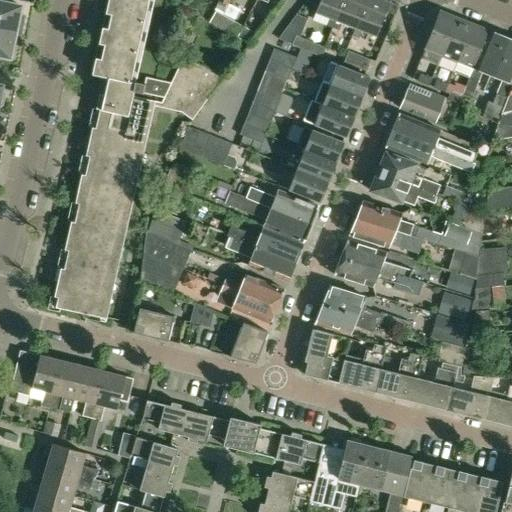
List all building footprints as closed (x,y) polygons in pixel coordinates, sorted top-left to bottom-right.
[(164,97),(161,102),(183,108),(180,111),(192,120),(224,77),(183,58),(171,83),(146,77),(145,85),(130,82),(148,0),(107,0),(91,74),(108,78),(104,95),(99,94),(96,109),(99,109),(95,128),(92,127),(85,156),(89,156),(84,175),(81,174),(75,203),(78,203),(74,222),(71,221),(64,249),(68,250),(64,269),(60,268),(54,296),(57,297),(55,307),(101,317),(148,105),(131,101),(133,90),(164,97)] [(217,0),(217,1),(214,9),(223,13),(228,0),(217,0)] [(319,0),(315,13),(329,19),(326,26),(333,28),(343,0),(319,0)] [(341,23),(355,29),(366,0),(343,0),(333,28),(339,30),(341,23)] [(366,0),(355,29),(352,36),(358,38),(361,31),(376,37),(389,2),(385,0),(366,0)] [(0,28),(20,33),(24,16),(19,15),(20,14),(19,14),(21,6),(5,2),(0,1),(0,28)] [(225,32),(232,20),(216,11),(209,22),(225,32)] [(421,58),(437,65),(456,18),(440,11),(421,58)] [(437,65),(453,71),(471,24),(456,18),(437,65)] [(225,32),(236,38),(242,26),(232,20),(225,32)] [(453,71),(469,77),(488,30),(471,24),(453,71)] [(253,33),(242,26),(236,38),(247,44),(253,33)] [(0,55),(10,58),(15,33),(20,33),(0,28),(0,55)] [(488,30),(469,77),(462,95),(471,99),(476,85),(482,71),(489,73),(503,36),(488,30)] [(292,45),(306,51),(310,42),(295,36),(292,45)] [(511,86),(511,40),(503,36),(489,73),(502,79),(493,103),(488,101),(482,117),(498,123),(505,106),(509,96),(510,93),(509,93),(511,86)] [(310,42),(306,51),(321,57),(325,48),(310,42)] [(269,60),(291,69),(296,58),(273,49),(269,60)] [(344,62),(365,71),(366,71),(370,60),(348,51),(344,62)] [(287,80),(291,69),(269,60),(265,71),(287,80)] [(322,82),(329,85),(361,97),(369,77),(330,62),(322,82)] [(432,77),(421,73),(418,81),(429,85),(432,77)] [(448,84),(437,80),(434,87),(446,92),(448,84)] [(353,117),(361,97),(329,85),(322,82),(314,101),(321,104),(353,117)] [(446,98),(410,84),(401,108),(436,122),(446,98)] [(252,102),(275,111),(279,100),(257,91),(252,102)] [(451,91),(448,98),(459,103),(462,95),(451,91)] [(511,95),(509,96),(505,106),(498,123),(493,140),(511,137),(511,95)] [(345,137),(353,117),(321,104),(314,101),(311,100),(303,121),(345,137)] [(252,102),(244,123),(266,132),(270,122),(275,111),(252,102)] [(398,113),(391,130),(471,162),(475,154),(437,138),(440,130),(398,113)] [(470,123),(453,118),(449,128),(466,133),(470,123)] [(261,144),(266,132),(244,123),(239,135),(261,144)] [(189,153),(198,130),(188,126),(179,149),(189,153)] [(295,147),(303,150),(335,162),(343,142),(311,129),(304,126),(295,147)] [(189,153),(201,157),(209,135),(198,130),(189,153)] [(391,130),(384,147),(427,164),(430,157),(471,173),(474,164),(471,162),(391,130)] [(220,139),(209,135),(201,157),(212,161),(220,139)] [(223,166),(232,143),(220,139),(212,161),(223,166)] [(303,150),(295,170),(327,182),(335,162),(303,150)] [(380,165),(377,172),(436,194),(437,193),(436,193),(439,185),(412,175),(416,164),(385,153),(384,155),(381,156),(379,162),(380,165)] [(227,155),(223,166),(234,170),(236,163),(234,158),(227,155)] [(485,173),(502,171),(501,159),(485,160),(482,172),(485,173)] [(327,182),(295,170),(287,190),(319,202),(327,182)] [(375,178),(372,180),(369,185),(371,188),(370,191),(414,207),(418,197),(434,203),(436,198),(435,197),(436,194),(377,172),(375,178)] [(249,187),(245,197),(311,224),(318,206),(278,190),(275,197),(249,187)] [(442,196),(461,202),(464,193),(445,187),(442,196)] [(502,212),(511,211),(511,187),(488,189),(484,214),(502,212)] [(311,224),(245,197),(229,191),(225,203),(266,219),(263,226),(303,242),(311,224)] [(401,213),(363,201),(356,218),(423,238),(426,229),(398,220),(401,213)] [(484,214),(466,207),(459,225),(482,233),(484,216),(484,214)] [(147,232),(178,244),(187,221),(166,213),(162,221),(154,217),(147,232)] [(503,219),(484,216),(482,233),(500,236),(503,219)] [(223,235),(227,224),(211,217),(206,228),(223,235)] [(423,238),(356,218),(349,235),(388,247),(389,244),(418,253),(422,240),(423,238)] [(480,250),(482,233),(459,225),(456,224),(446,220),(441,234),(439,243),(450,246),(455,247),(464,250),(479,254),(480,250)] [(295,263),(302,245),(262,229),(259,237),(231,226),(227,236),(229,237),(295,263)] [(143,254),(183,269),(191,250),(146,232),(143,254)] [(229,237),(225,247),(251,258),(248,266),(287,281),(295,263),(229,237)] [(347,241),(340,257),(408,279),(411,270),(382,261),(386,253),(347,241)] [(480,250),(479,254),(476,277),(507,274),(505,248),(480,250)] [(464,250),(458,271),(463,273),(476,277),(479,254),(464,250)] [(139,281),(143,283),(173,294),(183,269),(143,254),(139,281)] [(340,257),(334,274),(372,286),(375,278),(405,287),(408,279),(340,257)] [(474,279),(451,272),(446,288),(469,295),(474,279)] [(226,281),(224,285),(278,306),(284,290),(245,274),(242,284),(227,278),(226,281)] [(222,290),(217,301),(232,308),(271,324),(278,306),(224,285),(222,290)] [(322,304),(356,314),(376,322),(379,315),(361,307),(364,297),(329,286),(322,304)] [(493,308),(491,287),(474,289),(473,301),(471,310),(493,308)] [(458,297),(452,318),(465,322),(471,301),(458,297)] [(200,325),(204,307),(194,303),(189,322),(200,325)] [(373,331),(376,322),(356,314),(322,304),(314,323),(350,334),(354,324),(373,331)] [(204,307),(200,325),(210,328),(214,311),(204,307)] [(139,308),(133,333),(168,341),(174,316),(139,308)] [(475,311),(472,336),(491,334),(488,310),(475,311)] [(384,314),(380,323),(407,332),(410,323),(384,314)] [(448,318),(442,343),(443,343),(463,347),(468,323),(448,318)] [(230,355),(230,356),(255,364),(256,361),(260,351),(267,332),(243,323),(230,355)] [(306,365),(304,375),(338,383),(344,360),(327,355),(332,334),(312,329),(304,364),(306,365)] [(345,360),(344,360),(338,383),(375,392),(381,369),(386,346),(374,343),(372,351),(365,349),(362,360),(346,355),(345,360)] [(465,348),(463,347),(443,343),(442,343),(438,361),(461,367),(465,348)] [(464,356),(468,360),(465,360),(462,373),(475,375),(476,362),(482,359),(484,349),(480,345),(472,343),(466,347),(464,356)] [(392,372),(381,369),(375,392),(411,401),(417,378),(422,356),(410,353),(408,360),(401,358),(397,373),(392,372)] [(49,408),(61,361),(39,355),(39,356),(32,354),(27,370),(16,367),(10,391),(30,396),(32,388),(44,391),(40,406),(49,408)] [(63,396),(74,398),(82,366),(61,361),(49,408),(59,410),(63,396)] [(428,405),(447,410),(453,387),(454,381),(458,366),(442,362),(441,368),(437,367),(433,382),(417,378),(411,401),(428,405)] [(104,371),(82,366),(74,398),(86,401),(82,416),(92,418),(104,371)] [(461,367),(458,366),(454,381),(462,383),(464,375),(461,375),(461,367)] [(131,378),(104,371),(92,418),(85,445),(95,448),(102,421),(101,421),(105,406),(117,409),(119,400),(126,401),(131,378)] [(464,414),(483,419),(489,396),(490,390),(494,378),(473,376),(470,391),(453,387),(447,410),(464,414)] [(490,390),(489,396),(483,419),(511,426),(511,383),(511,386),(509,385),(507,394),(490,390)] [(182,435),(188,410),(180,408),(181,405),(171,402),(170,406),(147,400),(142,419),(159,423),(158,429),(182,435)] [(230,421),(188,410),(182,435),(188,437),(187,440),(196,443),(197,439),(206,441),(208,435),(225,439),(230,421)] [(231,417),(230,421),(225,439),(224,446),(265,456),(271,431),(259,428),(260,424),(251,422),(245,420),(245,421),(231,417)] [(58,437),(61,425),(46,421),(43,432),(58,437)] [(302,458),(319,463),(322,450),(324,444),(300,438),(301,435),(291,432),(290,436),(271,431),(265,456),(300,465),(302,458)] [(148,460),(146,466),(171,473),(173,465),(177,466),(180,456),(176,455),(178,449),(136,437),(133,446),(130,455),(148,460)] [(343,455),(322,450),(319,463),(314,482),(310,500),(309,502),(319,505),(323,488),(344,493),(347,481),(359,484),(368,446),(347,441),(343,455)] [(120,443),(117,454),(130,457),(130,455),(133,446),(120,443)] [(53,444),(47,465),(93,479),(94,479),(96,470),(81,466),(85,453),(53,444)] [(411,457),(390,452),(368,446),(359,484),(390,492),(384,511),(399,511),(401,507),(399,507),(411,457)] [(426,502),(435,465),(412,460),(403,497),(426,502)] [(47,465),(40,486),(73,495),(76,484),(97,490),(100,481),(93,479),(47,465)] [(136,465),(130,484),(139,487),(145,468),(136,465)] [(448,508),(457,471),(435,465),(426,502),(448,508)] [(171,473),(146,466),(139,490),(145,492),(140,508),(140,509),(151,511),(159,511),(165,491),(169,492),(172,483),(168,482),(171,473)] [(457,471),(448,508),(466,511),(470,511),(479,476),(457,471)] [(292,496),(310,500),(314,482),(272,472),(271,477),(266,476),(264,487),(268,488),(266,496),(291,502),(292,496)] [(479,476),(470,511),(495,511),(502,482),(479,476)] [(54,511),(83,511),(84,511),(69,507),(73,495),(40,486),(35,506),(54,511)] [(288,511),(291,502),(266,496),(264,504),(260,503),(257,511),(288,511)] [(151,511),(140,509),(140,508),(117,501),(113,511),(151,511)]
